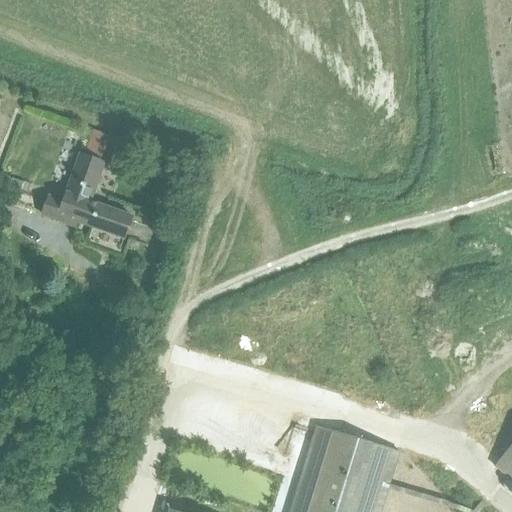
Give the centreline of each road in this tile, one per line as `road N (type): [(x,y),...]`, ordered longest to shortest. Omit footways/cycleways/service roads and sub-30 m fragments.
road 1 (unclassified): [(116,511),(180,321),(204,299),(271,267)]
road 2 (track): [(180,321),(206,218),(223,194),(255,200),(268,222),(271,267)]
road 3 (track): [(433,444),(511,354)]
